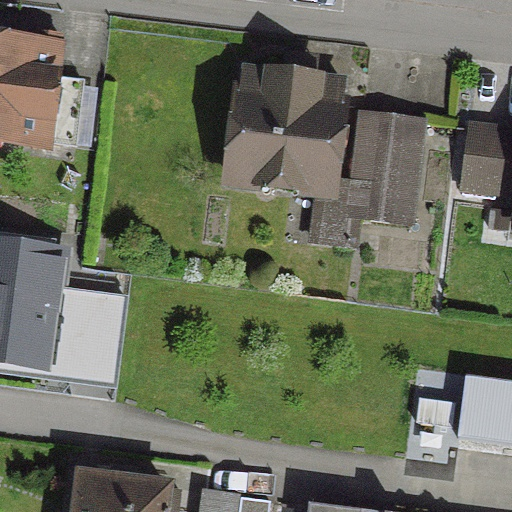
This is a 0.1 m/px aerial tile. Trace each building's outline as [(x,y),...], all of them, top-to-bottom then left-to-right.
[(0,140),(18,143),(18,142),(70,149),(78,84),(48,80),(52,52),(29,49),(30,48),(0,44),(0,140)] [(348,184),(326,181),(337,85),(239,73),(225,182),(315,193),(309,243),(348,248),(351,221),(343,220),(348,184)] [(343,220),(351,221),(405,227),(417,126),(356,118),(348,184),(343,220)] [(497,136),(469,132),(463,179),(491,182),(497,136)] [(511,138),(497,136),(491,182),(511,184),(511,138)] [(55,250),(0,242),(0,355),(39,361),(55,250)] [(452,440),(511,448),(511,387),(460,380),(452,440)] [(108,469),(107,483),(75,479),(71,511),(158,511),(162,490),(129,485),(130,472),(108,469)] [(262,511),(264,504),(201,495),(198,511),(262,511)]
